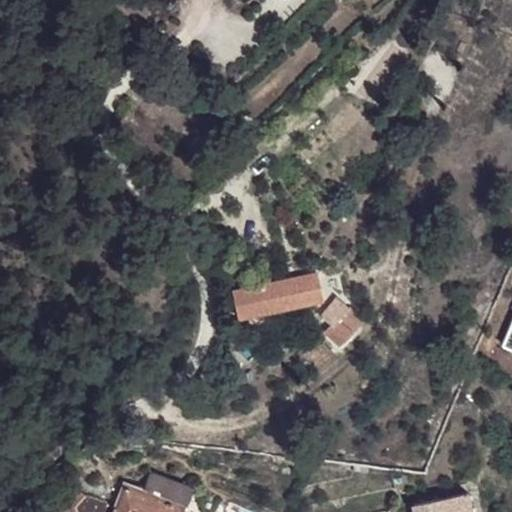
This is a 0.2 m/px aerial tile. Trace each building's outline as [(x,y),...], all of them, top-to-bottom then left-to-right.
[(291,279),(278,281),(249,288),(250,300),(252,312),(296,304),(291,279)] [(233,287),(238,308),(240,315),(252,312),(250,300),(249,288),(248,288),(248,285),(233,287)] [(360,310),(350,303),(326,327),(341,342),(362,320),(360,310)] [(511,316),(496,357),(511,363),(511,316)] [(183,511),(184,511),(186,511),(192,493),(152,477),(144,494),(126,487),(118,507),(73,490),(65,511),(67,511),(183,511)] [(473,511),(469,488),(413,500),(415,511),(473,511)]
